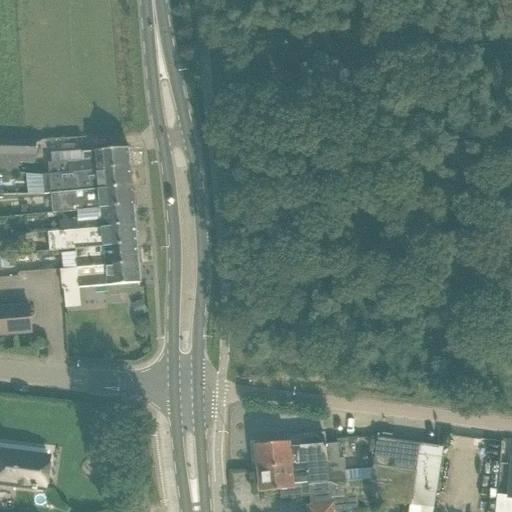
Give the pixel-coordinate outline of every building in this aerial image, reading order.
[(0,171),(16,173),(17,163),(34,163),(35,142),(3,141),(0,140),(0,171)] [(47,164),(48,173),(67,174),(95,172),(130,169),(128,148),(80,152),(81,161),(47,164)] [(67,174),(48,173),(48,174),(41,174),(43,193),(51,193),(51,194),(96,190),(132,187),(130,169),(95,172),(67,174)] [(96,190),(51,194),(52,214),(70,212),(70,213),(76,213),(98,211),(134,208),(132,187),(96,190)] [(46,232),(46,235),(71,233),(100,231),(135,228),(134,208),(98,211),(76,213),(77,221),(55,223),(56,231),(46,232)] [(71,233),(46,235),(49,252),(73,249),(73,251),(102,248),(137,246),(135,228),(100,231),(71,233)] [(58,270),(59,271),(103,267),(138,264),(137,246),(102,248),(73,251),(75,268),(58,270)] [(9,256),(0,256),(0,269),(10,268),(9,256)] [(103,267),(59,271),(60,290),(140,283),(138,264),(103,267)] [(0,334),(31,332),(29,306),(0,308),(0,334)] [(288,442),(255,445),(257,469),(307,465),(309,486),(329,484),(330,498),(357,501),(357,502),(369,503),(368,480),(345,482),(343,460),(338,460),(336,445),(324,446),(323,434),(287,437),(288,442)] [(371,480),(368,480),(369,503),(408,506),(407,511),(432,511),(442,447),(390,440),(391,435),(382,434),(382,438),(378,438),(378,437),(377,437),(371,480)] [(44,491),(48,457),(2,451),(2,454),(0,453),(0,466),(0,467),(0,469),(0,470),(14,473),(12,487),(24,488),(44,491)] [(511,511),(511,459),(508,496),(495,495),(492,511),(511,511)] [(307,465),(257,469),(259,492),(279,491),(280,499),(309,497),(310,505),(304,506),(304,511),(343,511),(358,510),(357,502),(357,501),(330,498),(329,484),(309,486),(307,465)]
